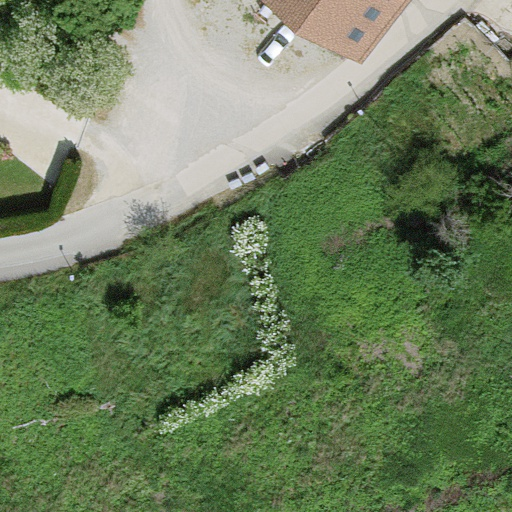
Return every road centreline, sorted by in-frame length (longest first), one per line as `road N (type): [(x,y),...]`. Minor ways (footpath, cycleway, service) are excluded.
road 1 (unclassified): [(0,253),(164,211),(352,93),(464,0)]
road 2 (unknown): [(182,0),(246,159)]
